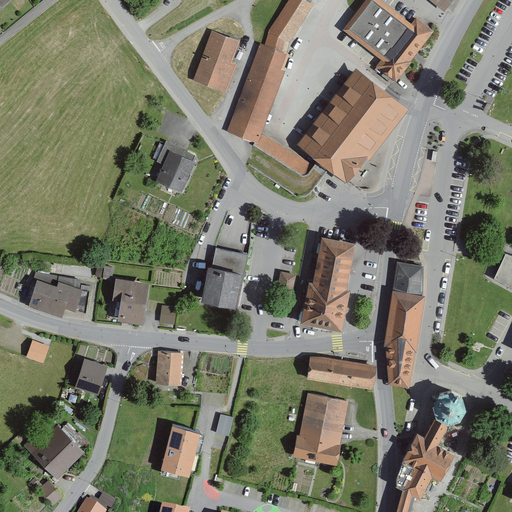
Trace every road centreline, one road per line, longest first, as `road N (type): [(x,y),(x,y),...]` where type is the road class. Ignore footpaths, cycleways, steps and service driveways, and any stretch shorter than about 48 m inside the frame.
road 1 (unclassified): [(110,0),(256,193),(292,211),(396,207)]
road 2 (unclassified): [(132,338),(257,349),(379,345)]
road 3 (unclassified): [(475,0),(420,109),(396,207)]
road 4 (residential): [(62,511),(95,462),(132,338)]
road 5 (unclassified): [(379,345),(387,511)]
road 6 (unclassified): [(396,207),(379,345)]
road 7 (unclassified): [(0,305),(79,332),(132,338)]
